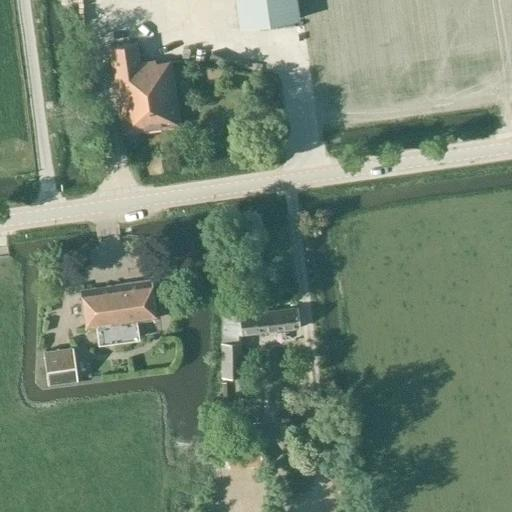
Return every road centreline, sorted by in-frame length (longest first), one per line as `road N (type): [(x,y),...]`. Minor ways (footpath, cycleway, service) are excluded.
road 1 (tertiary): [(0,226),(511,153)]
road 2 (unknown): [(28,0),(51,219)]
